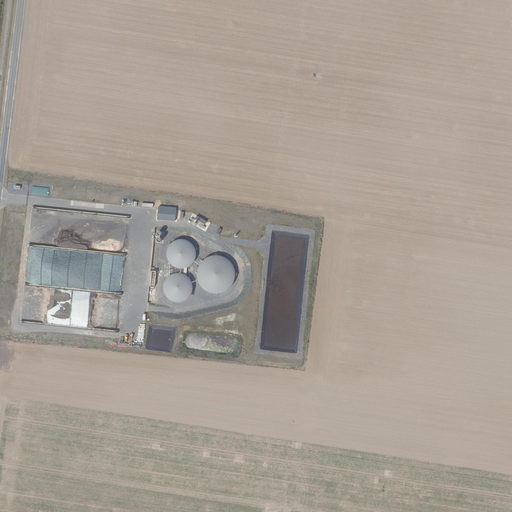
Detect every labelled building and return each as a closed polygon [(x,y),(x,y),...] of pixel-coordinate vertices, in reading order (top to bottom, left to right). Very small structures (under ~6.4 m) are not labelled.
[(32,186),(32,196),(50,197),(51,186),(32,186)] [(97,226),(100,221),(86,215),(80,216),(81,219),(78,217),(73,218),(71,220),(73,222),(75,222),(74,225),(76,226),(82,225),(83,227),(86,225),(85,227),(72,229),(69,232),(70,233),(72,232),(73,235),(68,236),(74,239),(76,242),(82,241),(85,244),(88,237),(88,238),(87,232),(95,231),(94,226),(97,226)] [(205,225),(207,221),(197,216),(195,221),(205,225)] [(155,231),(154,242),(164,243),(164,231),(155,231)] [(184,237),(182,233),(174,236),(172,233),(168,235),(171,243),(184,237)] [(181,239),(169,244),(166,256),(169,262),(165,263),(164,270),(171,271),(170,271),(174,272),(177,271),(186,272),(187,267),(193,264),(196,252),(191,241),(181,239)] [(204,258),(205,292),(233,292),(232,257),(204,258)] [(164,279),(163,300),(190,300),(190,283),(180,283),(180,280),(164,279)] [(38,311),(37,323),(92,328),(101,327),(101,320),(101,319),(99,310),(99,306),(91,305),(97,304),(97,299),(96,292),(63,289),(50,291),(49,299),(47,299),(49,304),(48,307),(39,309),(38,314),(38,311)]
